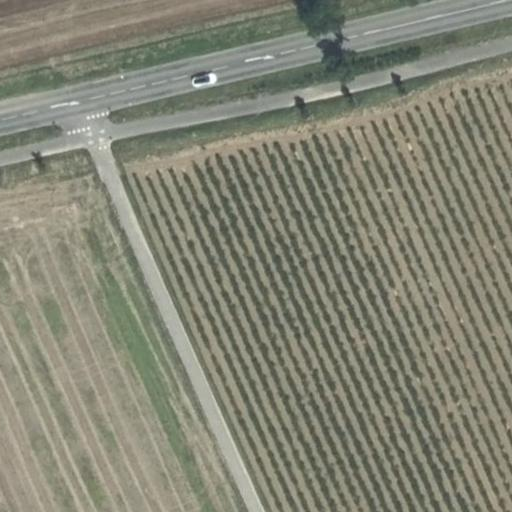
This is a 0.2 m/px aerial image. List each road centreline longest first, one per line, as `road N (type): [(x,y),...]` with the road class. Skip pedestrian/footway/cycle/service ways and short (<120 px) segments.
road 1 (secondary): [(0,118),(498,0)]
road 2 (track): [(75,100),(258,511)]
